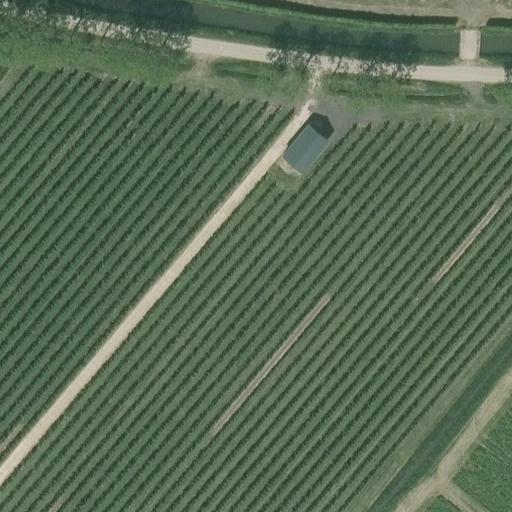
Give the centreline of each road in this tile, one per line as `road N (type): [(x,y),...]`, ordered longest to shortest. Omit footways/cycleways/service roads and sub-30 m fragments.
road 1 (track): [(314,63),(308,109),(0,475)]
road 2 (unclassified): [(511,75),(334,66),(125,39),(0,11)]
